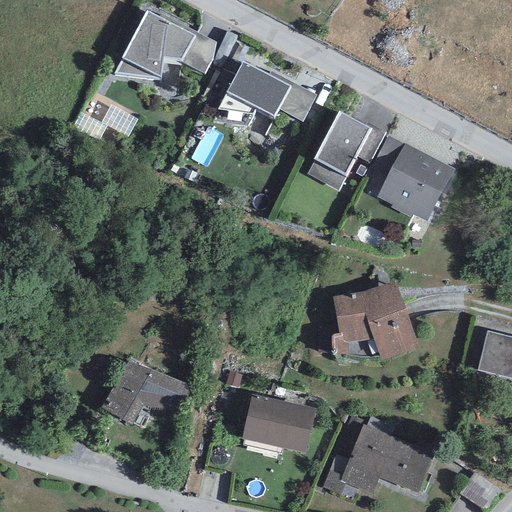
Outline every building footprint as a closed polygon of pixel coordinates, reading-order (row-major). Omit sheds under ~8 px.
[(194,37),(146,11),(114,74),(160,80),(163,56),(180,59),(194,37)] [(213,60),(216,42),(197,33),(194,37),(180,59),(204,74),(213,60)] [(217,109),(212,121),(248,126),(256,108),(274,116),(278,108),(289,86),(268,75),(242,62),(226,92),(217,109)] [(316,95),(271,72),(268,75),(289,86),(278,108),(302,122),(316,95)] [(307,174),(339,192),(346,178),(345,177),(355,157),(370,130),(364,127),(339,111),(313,159),(315,160),(307,174)] [(119,130),(136,134),(139,117),(122,113),(119,130)] [(355,157),(369,164),(386,132),(367,122),(364,127),(370,130),(355,157)] [(403,144),(388,136),(373,166),(387,173),(403,144)] [(387,173),(377,197),(426,222),(455,170),(403,144),(387,173)] [(361,292),(333,297),(338,333),(332,335),(332,354),(348,354),(348,343),(373,339),(382,361),(418,348),(394,282),(361,292)] [(511,337),(487,332),(478,370),(511,378),(511,337)] [(128,361),(101,408),(131,425),(143,406),(180,414),(191,386),(128,361)] [(252,395),(242,439),(305,454),(316,409),(252,395)] [(346,482),(373,494),(379,479),(418,495),(437,448),(368,420),(366,426),(362,424),(349,459),(340,480),(346,482)] [(321,487),(340,495),(346,482),(340,480),(349,459),(335,453),(321,487)] [(470,487),(495,504),(505,489),(480,472),(470,487)]
